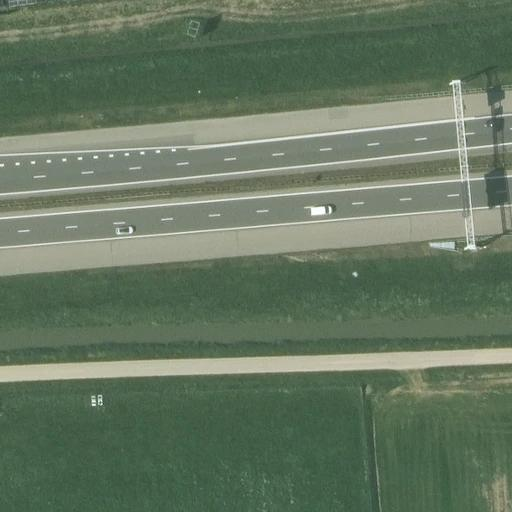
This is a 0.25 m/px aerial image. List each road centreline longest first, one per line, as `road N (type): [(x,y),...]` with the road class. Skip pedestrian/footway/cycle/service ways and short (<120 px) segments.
road 1 (motorway): [(511,128),(0,182)]
road 2 (motorway): [(0,233),(511,189)]
road 3 (track): [(0,376),(511,357)]
